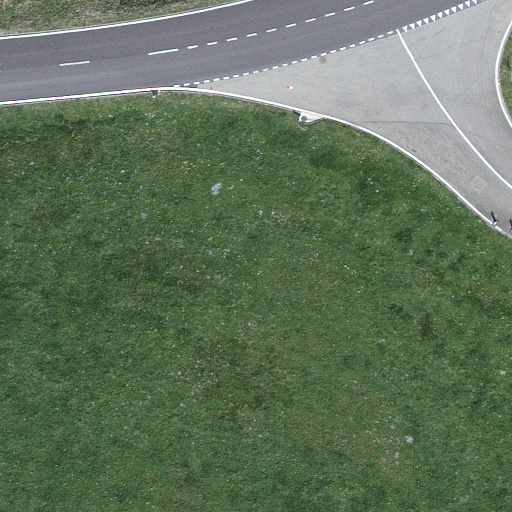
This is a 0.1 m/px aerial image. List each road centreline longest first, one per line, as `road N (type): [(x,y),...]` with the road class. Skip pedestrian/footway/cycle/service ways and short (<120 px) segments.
road 1 (primary): [(369,0),(244,34),(0,69)]
road 2 (tertiary): [(511,186),(451,123),(374,0)]
